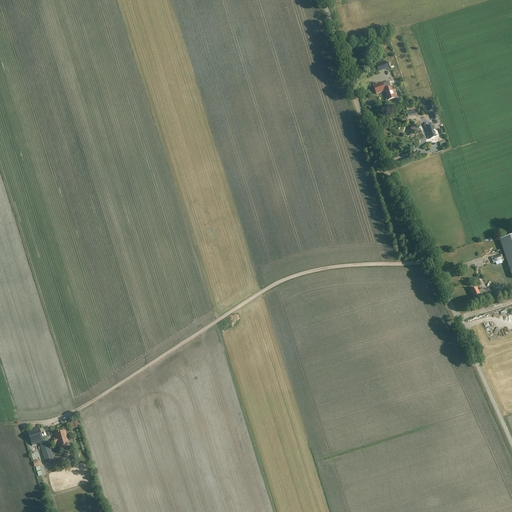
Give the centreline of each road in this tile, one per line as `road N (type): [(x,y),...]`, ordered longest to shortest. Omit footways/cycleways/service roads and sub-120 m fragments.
road 1 (unclassified): [(511,444),(367,134),(323,0)]
road 2 (track): [(429,259),(293,276),(70,414),(0,423)]
